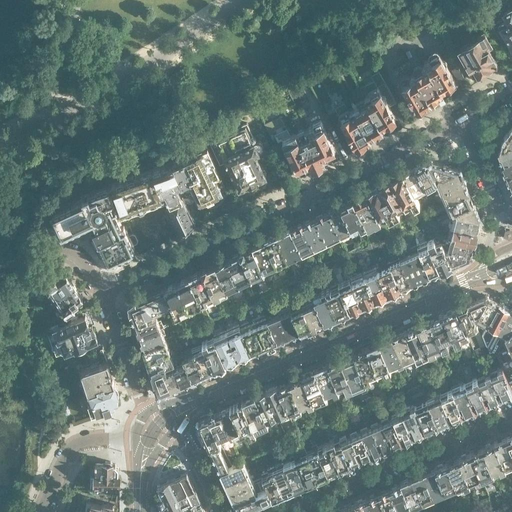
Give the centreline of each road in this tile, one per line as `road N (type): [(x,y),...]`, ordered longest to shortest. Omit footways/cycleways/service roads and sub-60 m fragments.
road 1 (residential): [(102,291),(457,121)]
road 2 (tertiary): [(208,392),(463,281)]
road 3 (residential): [(290,511),(511,415)]
road 4 (residential): [(37,511),(71,446),(102,437),(134,445)]
road 5 (residential): [(146,415),(102,291)]
